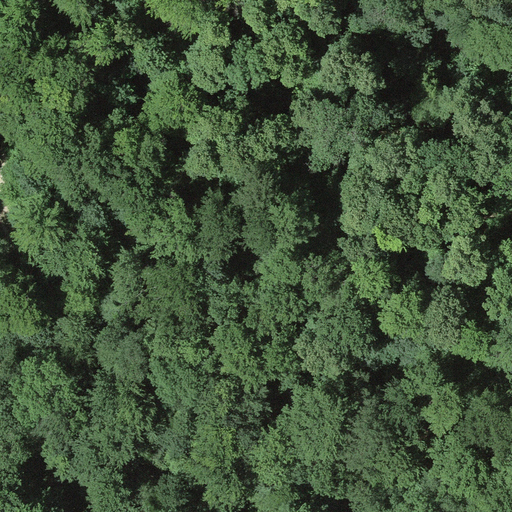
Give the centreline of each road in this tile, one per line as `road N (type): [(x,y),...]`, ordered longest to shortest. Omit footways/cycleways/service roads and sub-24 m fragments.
road 1 (track): [(0,192),(12,238),(52,270),(197,303),(237,335),(260,390),(311,464),(362,511)]
road 2 (track): [(101,0),(450,44),(511,62)]
